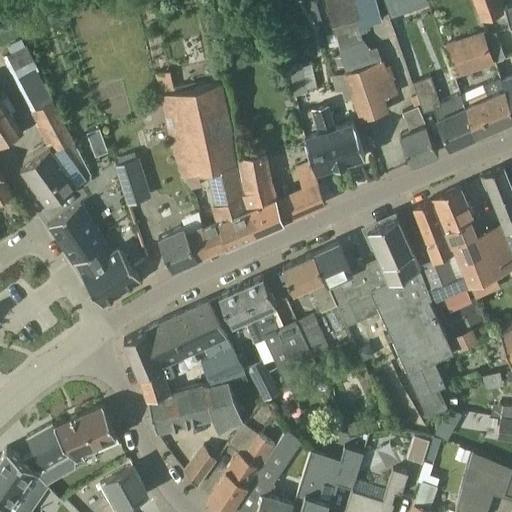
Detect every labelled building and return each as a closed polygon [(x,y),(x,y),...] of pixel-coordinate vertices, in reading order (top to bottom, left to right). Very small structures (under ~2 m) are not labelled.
[(390,63),(385,64),(383,57),(370,62),(363,42),(362,42),(357,27),(382,19),(376,0),(324,0),(346,70),(353,95),(360,118),(389,108),(385,96),(399,91),(394,76),(390,63)] [(482,19),(503,12),(498,0),(481,0),(476,2),(482,19)] [(511,0),(503,4),(511,29),(511,0)] [(7,8),(0,10),(0,30),(13,25),(7,8)] [(480,32),(443,44),(444,47),(455,74),(492,62),(480,32)] [(52,98),(38,69),(39,69),(25,42),(2,54),(31,110),(29,110),(47,144),(51,141),(56,149),(74,139),(52,98)] [(496,59),(502,57),(504,56),(499,42),(491,45),(496,59)] [(511,75),(510,76),(502,57),(496,59),(494,60),(500,76),(501,79),(511,111),(511,75)] [(302,64),(289,67),(295,93),(308,91),(302,64)] [(229,130),(232,130),(221,79),(174,89),(170,70),(157,73),(172,142),(183,175),(210,169),(218,201),(214,202),(227,244),(256,231),(241,191),(243,190),(239,179),(229,130)] [(430,74),(413,80),(424,110),(441,104),(430,74)] [(511,117),(511,111),(501,79),(500,76),(483,83),(486,89),(463,99),(465,103),(475,135),(511,117)] [(0,93),(0,143),(22,130),(0,93)] [(354,120),(334,126),(327,102),(314,106),(321,130),(305,135),(315,170),(365,155),(354,120)] [(418,103),(403,110),(410,128),(399,133),(412,162),(438,151),(418,103)] [(465,103),(436,117),(450,146),(475,135),(465,103)] [(87,131),(95,156),(108,151),(99,127),(87,131)] [(315,170),(305,135),(311,160),(295,166),(301,184),(277,194),(271,176),(265,149),(239,155),(243,178),(246,189),(243,190),(241,191),(256,231),(325,201),(315,170)] [(52,151),(50,147),(20,168),(48,206),(76,185),(52,151)] [(137,155),(115,162),(127,201),(149,194),(137,155)] [(511,185),(503,164),(483,172),(511,242),(511,185)] [(0,170),(0,199),(13,192),(0,170)] [(500,222),(477,232),(470,217),(473,216),(459,184),(432,195),(433,197),(432,198),(470,282),(506,266),(507,268),(511,265),(511,261),(506,247),(510,245),(500,222)] [(470,282),(432,198),(413,206),(432,258),(420,263),(433,295),(432,296),(433,298),(470,282)] [(80,202),(49,223),(74,261),(75,260),(82,270),(81,271),(102,303),(104,301),(140,277),(118,244),(111,248),(106,240),(80,202)] [(428,297),(432,296),(433,295),(420,263),(418,264),(413,252),(414,251),(397,214),(367,227),(383,262),(381,262),(389,279),(369,288),(379,309),(407,372),(418,395),(439,385),(445,382),(435,359),(453,351),(445,333),(428,297)] [(201,224),(186,231),(184,225),(158,236),(172,267),(208,251),(201,224)] [(379,309),(369,288),(347,298),(337,277),(351,270),(338,240),(315,251),(326,276),(325,277),(336,302),(346,324),(379,309)] [(326,276),(315,251),(282,265),(294,292),(300,288),(310,284),(321,309),(336,302),(325,277),(326,276)] [(312,354),(296,319),(278,328),(268,306),(276,303),(263,274),(241,284),(264,336),(263,336),(279,369),(280,368),(287,385),(299,379),(292,363),(312,354)] [(476,296),(485,292),(479,278),(470,281),(470,282),(476,296)] [(241,284),(219,294),(232,323),(244,317),(254,341),(263,336),(264,336),(241,284)] [(208,298),(124,336),(140,372),(148,397),(169,391),(165,377),(175,373),(169,359),(196,347),(203,344),(208,355),(200,359),(208,380),(245,370),(208,298)] [(313,311),(296,319),(312,354),(329,346),(313,311)] [(511,320),(501,326),(500,327),(505,340),(511,359),(511,320)] [(472,327),(451,336),(458,351),(479,341),(472,327)] [(260,358),(247,366),(265,398),(278,390),(260,358)] [(228,380),(209,385),(201,382),(169,391),(148,397),(156,429),(213,416),(215,423),(217,429),(220,433),(221,432),(231,427),(230,424),(243,421),(243,420),(228,380)] [(267,402),(274,411),(279,408),(272,399),(267,402)] [(54,423),(72,453),(75,457),(96,448),(94,443),(116,434),(103,403),(54,423)] [(500,417),(511,418),(511,403),(502,403),(500,417)] [(362,417),(347,420),(349,434),(365,431),(362,417)] [(497,435),(511,437),(511,418),(500,417),(497,435)] [(27,435),(36,451),(23,458),(7,448),(0,457),(0,497),(2,500),(19,511),(20,511),(28,511),(39,497),(49,483),(40,473),(45,469),(62,459),(72,453),(54,423),(52,420),(27,435)] [(332,425),(336,436),(347,432),(343,421),(332,425)] [(231,511),(276,443),(243,422),(228,442),(239,450),(207,496),(229,510),(231,511)] [(324,434),(320,424),(311,428),(315,438),(324,434)] [(301,439),(287,428),(277,444),(276,443),(231,511),(235,511),(289,511),(293,499),(268,491),(268,489),(281,471),(301,439)] [(414,433),(406,456),(421,461),(429,438),(414,433)] [(199,442),(181,468),(199,480),(217,454),(199,442)] [(364,451),(345,444),(341,457),(311,447),(293,502),(289,511),(325,511),(330,499),(317,495),(323,477),(352,487),(364,451)] [(459,446),(455,457),(467,461),(471,450),(459,446)] [(124,511),(121,504),(147,490),(133,463),(99,482),(116,511),(115,511),(124,511)] [(511,466),(503,492),(511,494),(511,466)] [(409,472),(394,467),(383,498),(353,489),(354,487),(352,487),(344,511),(391,511),(394,502),(392,501),(395,492),(402,494),(409,472)] [(425,511),(435,484),(421,479),(410,511),(425,511)] [(455,507),(470,511),(485,511),(491,498),(460,488),(455,507)]
